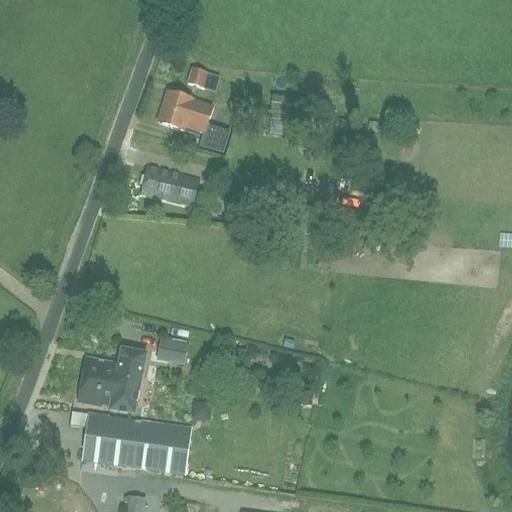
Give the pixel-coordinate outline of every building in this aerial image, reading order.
[(207,92),(237,99),(242,77),(211,70),(210,73),(189,68),(186,85),(208,90),(207,92)] [(194,102),(168,94),(158,124),(184,133),(185,130),(205,136),(213,110),(194,103),(194,102)] [(271,98),(270,111),(328,115),(329,102),(271,98)] [(225,134),(222,143),(239,149),(242,140),(225,134)] [(182,178),(148,168),(141,197),(192,209),(199,181),(182,178)] [(292,207),(254,204),(252,224),(290,228),(292,207)] [(381,213),(312,207),(310,232),(379,237),(381,213)] [(159,338),(155,361),(184,366),(185,358),(190,359),(192,349),(187,348),(188,343),(171,340),(171,338),(163,337),(162,338),(159,338)] [(133,417),(145,357),(115,351),(113,368),(85,362),(78,406),(107,410),(107,412),(133,417)] [(189,432),(88,417),(81,461),(183,476),(185,461),(189,432)] [(142,511),(144,500),(127,498),(125,511),(142,511)]
